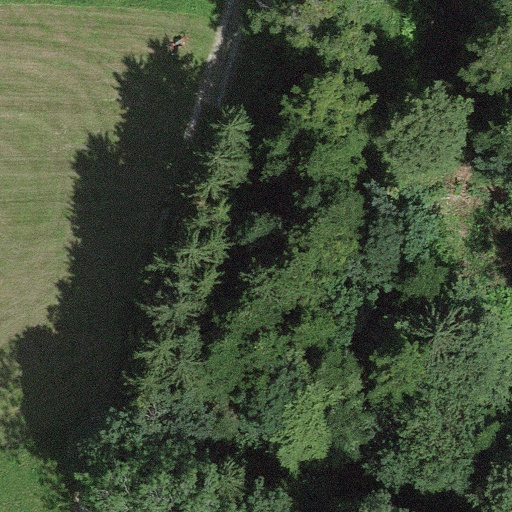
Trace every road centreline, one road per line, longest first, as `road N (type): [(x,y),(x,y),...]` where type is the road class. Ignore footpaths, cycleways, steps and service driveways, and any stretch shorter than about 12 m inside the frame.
road 1 (track): [(249,0),(164,221),(100,479),(99,511)]
road 2 (track): [(412,511),(349,319),(397,0)]
